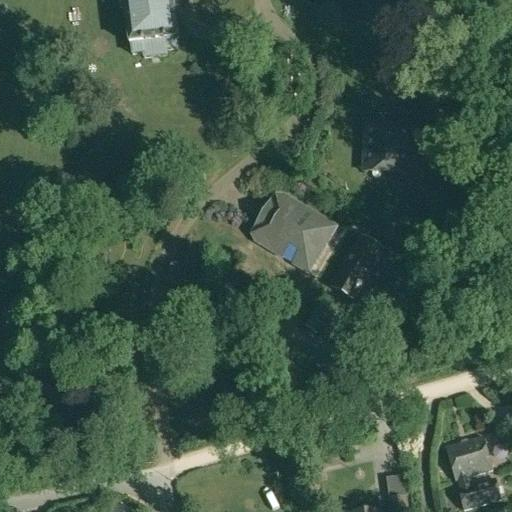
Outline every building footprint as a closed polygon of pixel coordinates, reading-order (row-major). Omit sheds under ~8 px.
[(173,0),(124,0),(130,45),(131,45),(133,56),(144,54),(145,59),(167,57),(167,51),(178,50),(176,40),(178,39),(176,21),(173,0)] [(365,125),(363,167),(385,167),(385,174),(395,174),(409,175),(421,175),(421,153),(410,153),(402,153),(403,136),(403,126),(365,125)] [(284,197),(257,243),(309,274),(337,228),(284,197)] [(361,239),(332,289),(353,301),(383,252),(361,239)] [(304,327),(316,336),(332,312),(320,304),(304,327)] [(446,450),(456,482),(457,481),(460,491),(458,491),(464,511),(493,511),(504,509),(495,480),(471,487),(468,478),(492,471),(482,439),(446,450)] [(408,511),(407,498),(387,500),(389,511),(408,511)]
